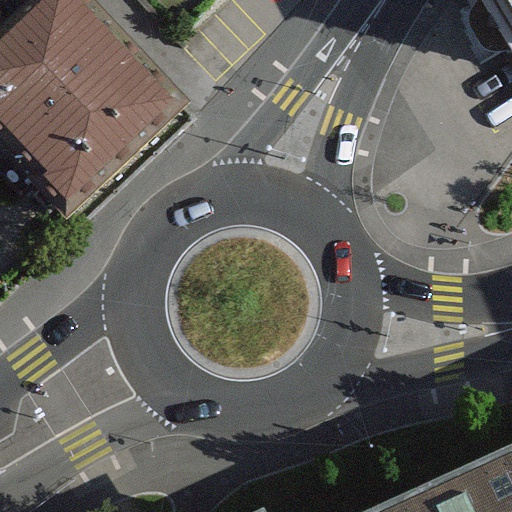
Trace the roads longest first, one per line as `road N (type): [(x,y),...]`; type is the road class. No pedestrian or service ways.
road 1 (primary): [(271,196),(215,193),(189,202),(147,237),(127,289),(128,317),(147,366)]
road 2 (primary): [(147,366),(207,407),(277,404),(308,386),(345,326)]
road 3 (tertiary): [(271,196),(310,112),(383,0)]
road 4 (primary): [(0,449),(147,366)]
road 5 (primary): [(345,326),(448,334),(511,323)]
road 6 (primary): [(345,326),(341,261),(300,210),(271,196)]
